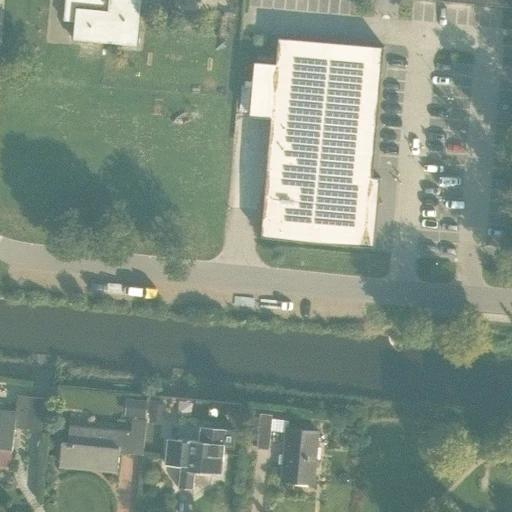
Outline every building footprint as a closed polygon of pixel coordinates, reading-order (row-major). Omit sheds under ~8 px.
[(75,39),(138,46),(142,0),(66,0),(65,20),(77,21),(75,39)] [(511,0),(424,0),(425,1),(504,8),(511,8),(511,0)] [(369,232),(385,48),(279,38),(277,64),(255,62),(251,116),(253,117),(254,104),(274,105),(262,238),(288,240),(290,225),(369,232)] [(130,416),(145,418),(147,398),(132,397),(130,416)] [(0,412),(0,468),(11,470),(15,433),(15,428),(42,431),(44,408),(45,399),(32,398),(32,399),(18,398),(16,415),(0,412)] [(152,399),(150,418),(165,419),(167,400),(152,399)] [(229,407),(228,423),(239,424),(241,408),(229,407)] [(272,418),(272,415),(261,414),(258,449),(269,450),(271,431),(287,433),(282,482),(313,485),(318,434),(289,431),(290,420),(272,418)] [(144,455),(147,423),(134,421),(133,434),(70,427),(69,442),(63,442),(60,469),(118,475),(120,453),(144,455)] [(168,439),(165,466),(182,467),(180,490),(194,491),(196,473),(222,476),(225,449),(234,450),(235,432),(227,431),(202,429),(200,443),(168,439)]
